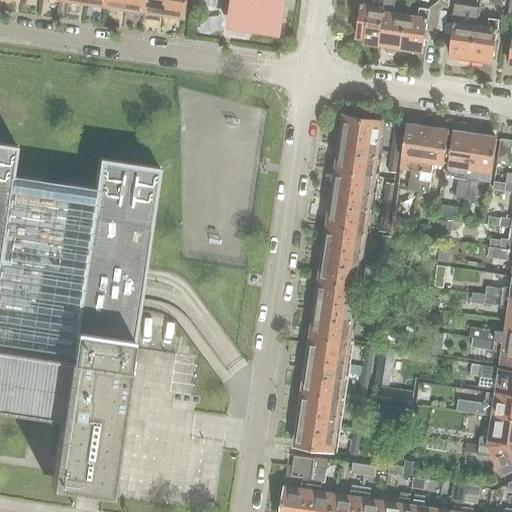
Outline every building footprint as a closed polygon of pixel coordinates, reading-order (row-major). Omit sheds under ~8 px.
[(86,0),(86,3),(91,4),(91,6),(106,8),(106,0),(86,0)] [(106,0),(106,8),(120,10),(121,8),(126,9),(126,0),(106,0)] [(126,0),(126,9),(130,10),(130,12),(145,14),(147,0),(126,0)] [(147,0),(145,14),(160,16),(160,14),(165,15),(167,0),(147,0)] [(185,18),(186,8),(187,0),(167,0),(165,15),(169,16),(169,18),(184,20),(184,18),(185,18)] [(233,0),(230,25),(239,27),(276,32),(281,33),(285,0),(233,0)] [(378,49),(385,0),(361,0),(359,16),(357,16),(355,29),(357,29),(356,36),(360,37),(359,41),(378,44),(377,48),(378,49)] [(385,0),(378,49),(379,49),(380,44),(384,45),(384,49),(400,52),(406,14),(394,12),(395,0),(385,0)] [(437,31),(440,11),(444,8),(448,9),(449,0),(437,0),(439,1),(430,8),(428,8),(428,9),(419,8),(418,16),(406,14),(400,52),(419,55),(420,51),(423,51),(425,41),(427,30),(437,31)] [(453,55),(453,60),(471,62),(476,24),(464,22),(466,15),(456,13),(451,43),(450,43),(448,55),(453,55)] [(476,24),(471,62),(489,65),(490,61),(495,62),(496,50),(494,50),(499,19),(489,18),(488,26),(476,24)] [(327,214),(327,218),(329,219),(328,224),(328,226),(366,232),(366,230),(381,132),(382,122),(348,117),(348,115),(345,114),(345,116),(344,116),(344,122),(341,122),(341,126),(340,132),(339,135),(342,136),(339,151),(337,151),(336,155),(337,155),(336,161),(335,161),(335,165),(337,165),(336,176),(333,175),(333,179),(332,185),(331,189),(334,189),(331,205),(329,204),(328,208),(329,208),(328,214),(327,214)] [(403,124),(396,123),(394,133),(402,134),(403,124)] [(402,158),(400,170),(410,171),(408,190),(418,191),(428,129),(422,128),(422,126),(407,123),(405,133),(402,158)] [(433,163),(444,165),(449,130),(434,128),(434,129),(428,129),(418,191),(429,193),(433,163)] [(454,131),(452,141),(447,175),(460,177),(457,197),(466,198),(468,186),(469,179),(475,136),(469,135),(470,133),(454,131)] [(400,144),(402,134),(394,133),(393,143),(400,144)] [(496,147),(497,137),(481,135),(480,137),(475,136),(469,179),(490,182),(492,174),(496,147)] [(511,141),(501,139),(499,149),(497,161),(508,163),(510,151),(511,141)] [(398,154),(400,144),(393,143),(391,152),(398,154)] [(0,144),(0,411),(48,419),(59,421),(52,468),(49,487),(90,493),(110,496),(112,477),(137,309),(138,303),(139,297),(142,280),(143,269),(158,168),(98,159),(94,188),(12,176),(16,147),(0,144)] [(397,163),(398,154),(391,152),(390,162),(397,163)] [(395,173),(397,163),(390,162),(388,172),(395,173)] [(511,184),(505,183),(494,182),(493,190),(511,192),(511,184)] [(394,184),(393,184),(387,183),(385,193),(392,194),(394,184)] [(468,186),(466,198),(475,200),(477,187),(468,186)] [(392,194),(385,193),(384,203),(391,204),(392,194)] [(391,204),(384,203),(382,212),(390,213),(391,204)] [(390,213),(382,212),(381,222),(388,223),(390,213)] [(489,216),(487,225),(511,228),(511,216),(511,217),(511,220),(489,216)] [(411,234),(413,220),(393,217),(390,231),(395,232),(411,234)] [(451,237),(453,222),(439,220),(437,235),(451,237)] [(388,223),(381,222),(380,231),(387,232),(388,223)] [(436,243),(438,227),(420,225),(418,241),(436,243)] [(311,326),(310,330),(312,330),(312,336),(311,337),(349,343),(349,341),(365,233),(366,232),(328,226),(328,228),(327,233),(324,233),(324,237),(323,243),(322,247),(325,247),(323,262),(320,262),(320,266),(319,272),(318,276),(320,276),(319,287),(316,287),(316,290),(315,296),(314,300),(317,301),(315,316),(312,316),(312,320),(311,326)] [(511,228),(509,242),(490,239),(489,247),(508,250),(511,250),(511,228)] [(390,237),(383,236),(381,245),(389,246),(390,237)] [(389,246),(381,245),(380,255),(387,256),(389,246)] [(489,247),(488,255),(499,257),(499,259),(506,260),(511,261),(511,250),(508,250),(489,247)] [(439,248),(437,262),(448,263),(451,249),(439,248)] [(387,256),(380,255),(378,264),(386,266),(387,256)] [(386,266),(378,264),(377,274),(384,275),(386,266)] [(384,275),(377,274),(375,284),(383,285),(384,275)] [(436,279),(435,287),(444,288),(445,281),(436,279)] [(486,287),(485,295),(511,298),(511,286),(511,288),(503,287),(502,289),(486,286),(486,287)] [(507,309),(506,320),(511,321),(511,298),(485,295),(485,296),(484,303),(500,306),(499,308),(507,309)] [(441,299),(428,297),(426,310),(439,312),(441,299)] [(426,310),(424,322),(442,325),(444,313),(439,312),(426,310)] [(471,328),(469,337),(472,337),(511,343),(511,321),(506,320),(504,332),(496,330),(496,332),(471,328)] [(294,437),(293,441),(296,441),(295,447),(333,453),(333,452),(349,345),(349,343),(311,337),(311,339),(310,345),(308,344),(307,348),(308,348),(307,354),(306,354),(306,358),(308,359),(306,374),(303,373),(303,377),(302,383),(301,387),(304,388),(302,398),(300,398),(299,402),(300,402),(299,408),(298,408),(298,412),(300,412),(298,427),(295,427),(295,431),(294,437)] [(511,343),(472,337),(471,348),(502,352),(500,364),(511,365),(511,343)] [(426,345),(425,353),(441,355),(442,347),(426,345)] [(374,348),(366,347),(364,356),(372,358),(374,348)] [(376,384),(390,386),(394,350),(380,349),(376,384)] [(372,358),(364,356),(363,366),(371,367),(372,358)] [(511,370),(472,364),(471,372),(489,375),(489,378),(497,379),(495,390),(495,392),(511,394),(511,370)] [(371,367),(363,366),(362,376),(369,377),(371,367)] [(369,377),(362,376),(360,385),(368,387),(369,377)] [(368,387),(360,385),(359,395),(366,396),(368,387)] [(381,388),(379,402),(410,407),(412,392),(381,388)] [(459,399),(457,411),(465,412),(492,416),(511,419),(511,394),(495,392),(495,394),(493,405),(476,402),(459,399)] [(365,408),(357,406),(355,416),(363,417),(365,408)] [(379,429),(404,433),(407,415),(382,411),(379,429)] [(363,417),(355,416),(354,426),(362,427),(363,417)] [(480,436),(478,445),(478,446),(487,447),(511,443),(511,419),(492,416),(489,437),(480,436)] [(362,427),(354,426),(352,435),(360,436),(362,427)] [(359,446),(360,436),(352,435),(351,445),(359,446)] [(467,443),(465,452),(477,454),(478,446),(478,445),(467,443)] [(478,446),(477,454),(493,456),(502,476),(511,471),(511,443),(487,447),(478,446)] [(358,455),(359,446),(351,445),(350,454),(358,455)] [(285,487),(281,511),(307,511),(313,480),(311,480),(313,468),(315,458),(294,455),(292,466),(288,466),(286,477),(303,479),(301,490),(285,487)] [(315,458),(313,468),(326,470),(328,460),(315,458)] [(405,462),(403,476),(418,477),(419,463),(405,462)] [(351,474),(363,475),(365,465),(352,463),(351,474)] [(365,465),(363,475),(375,477),(376,466),(365,465)] [(390,465),(388,475),(402,477),(403,467),(390,465)] [(425,479),(413,477),(412,488),(424,489),(425,479)] [(313,480),(307,511),(332,511),(336,494),(335,494),(320,491),(322,481),(313,480)] [(452,492),(466,494),(468,485),(453,483),(452,492)] [(336,494),(332,511),(357,511),(362,487),(351,485),(350,496),(336,494)] [(468,485),(466,494),(479,496),(481,487),(468,485)] [(371,488),(362,487),(357,511),(381,511),(384,501),(369,499),(371,488)] [(408,511),(411,494),(400,493),(399,503),(384,501),(381,511),(408,511)] [(415,495),(412,511),(438,511),(439,509),(423,506),(425,496),(415,495)] [(463,511),(465,502),(454,500),(453,511),(439,509),(438,511),(463,511)] [(465,502),(463,511),(472,511),(474,503),(465,502)]
